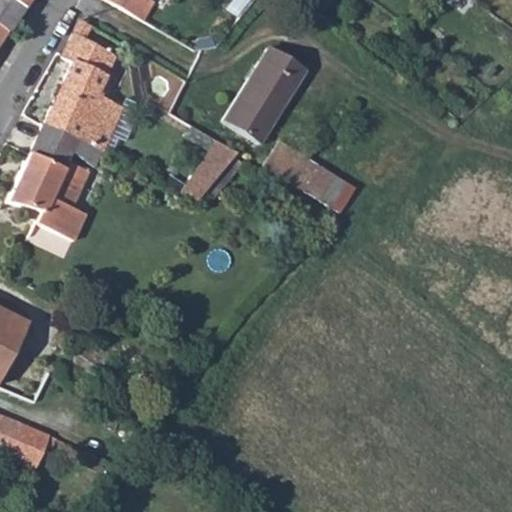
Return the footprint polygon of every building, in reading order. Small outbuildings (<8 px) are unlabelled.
[(0,0),(0,29),(5,33),(27,0),(0,0)] [(101,0),(141,22),(150,6),(143,2),(144,0),(101,0)] [(70,63),(41,126),(99,153),(120,108),(92,94),(113,56),(72,34),(59,58),(70,63)] [(267,49),(220,123),(257,146),(303,72),(267,49)] [(28,155),(5,203),(27,210),(38,213),(46,195),(64,162),(69,153),(92,168),(99,153),(41,126),(28,155)] [(234,154),(214,142),(178,194),(194,203),(234,154)] [(354,191),(277,143),(262,166),(340,214),(354,191)] [(118,162),(112,159),(108,168),(114,171),(118,162)] [(46,195),(70,209),(87,173),(64,162),(46,195)] [(511,267),(511,182),(462,163),(455,181),(434,172),(412,228),(511,267)] [(38,213),(27,210),(24,217),(34,221),(33,224),(71,242),(84,215),(70,209),(46,195),(38,213)] [(0,312),(0,373),(24,325),(0,312)] [(0,416),(0,454),(34,469),(44,445),(51,448),(55,439),(47,437),(0,416)]
